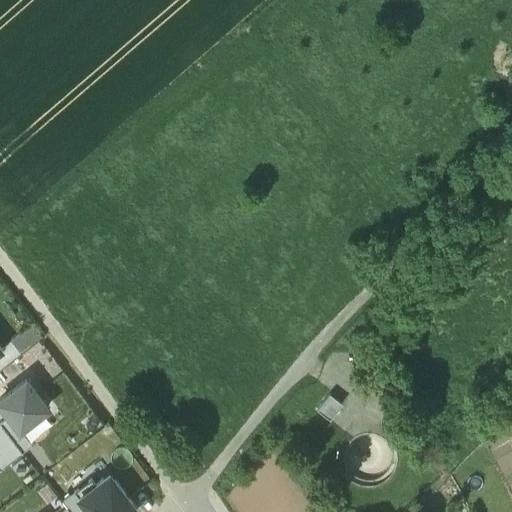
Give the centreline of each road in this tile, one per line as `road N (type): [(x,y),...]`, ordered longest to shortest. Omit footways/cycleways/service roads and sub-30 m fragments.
road 1 (track): [(511,130),(184,502),(0,254)]
road 2 (track): [(502,141),(510,153),(468,260)]
